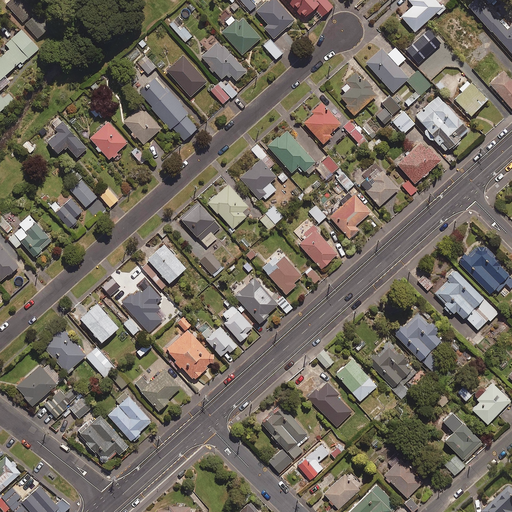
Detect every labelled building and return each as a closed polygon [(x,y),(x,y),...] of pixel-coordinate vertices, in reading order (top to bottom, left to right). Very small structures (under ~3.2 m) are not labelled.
[(34,12),(23,0),(11,0),(6,5),(22,23),(34,12)] [(256,6),(251,0),(239,0),(250,11),(256,6)] [(294,22),(275,0),(269,0),(256,11),(268,25),(264,28),(273,39),(294,22)] [(332,8),(324,0),(284,0),(288,4),(288,5),(302,21),(314,10),(321,18),(332,8)] [(445,10),(435,0),(409,0),(409,1),(413,6),(401,17),(415,33),(437,13),(439,15),(445,10)] [(238,8),(233,1),(227,5),(232,12),(238,8)] [(181,23),(191,15),(186,9),(176,17),(172,13),(164,20),(169,26),(171,24),(186,42),(192,37),(181,23)] [(49,28),(36,14),(25,24),(38,38),(49,28)] [(480,44),(456,16),(441,28),(466,56),(480,44)] [(238,24),(232,17),(226,22),(229,27),(223,33),(242,55),(260,39),(243,19),(238,24)] [(511,26),(510,28),(502,19),(490,30),(511,54),(511,26)] [(0,109),(1,111),(13,100),(7,93),(2,98),(0,96),(0,90),(9,82),(4,77),(17,65),(19,67),(39,49),(21,30),(5,45),(9,49),(0,57),(0,109)] [(246,72),(215,37),(206,44),(211,49),(201,57),(222,79),(226,75),(228,78),(231,76),(236,81),(246,72)] [(282,54),(270,40),(263,46),(276,60),(282,54)] [(405,59),(395,48),(387,56),(381,49),(366,63),(393,93),(409,79),(397,67),(405,59)] [(485,58),(480,52),(474,58),(479,63),(485,58)] [(458,54),(452,59),(456,65),(463,59),(458,54)] [(148,74),(161,62),(158,59),(153,64),(145,56),(138,63),(148,74)] [(207,83),(183,56),(167,71),(191,97),(207,83)] [(492,63),(487,58),(479,65),(483,70),(492,63)] [(472,70),(464,61),(458,66),(466,75),(472,70)] [(377,96),(356,71),(345,81),(351,89),(339,99),(354,116),(377,96)] [(431,85),(418,71),(407,81),(420,96),(431,85)] [(511,81),(503,72),(490,84),(511,109),(511,81)] [(186,115),(187,114),(157,77),(148,84),(150,88),(142,95),(170,130),(173,128),(184,141),(198,130),(186,115)] [(470,84),(468,81),(460,89),(463,92),(455,100),(471,116),(488,100),(472,83),(470,84)] [(230,98),(231,100),(238,94),(228,83),(222,89),(230,98)] [(230,98),(222,89),(218,85),(211,91),(223,104),(230,98)] [(381,104),(392,116),(400,108),(389,97),(381,104)] [(469,131),(438,97),(416,117),(427,130),(424,133),(431,141),(434,139),(446,153),(469,131)] [(340,125),(321,105),(303,123),(324,145),(331,137),(329,135),(340,125)] [(161,129),(142,107),(124,122),(143,145),(161,129)] [(392,118),(383,108),(376,115),(385,125),(392,118)] [(415,124),(403,112),(392,122),(404,134),(415,124)] [(86,150),(58,118),(52,124),(59,132),(47,143),(58,155),(67,147),(77,158),(86,150)] [(367,142),(349,122),(344,127),(362,147),(367,142)] [(127,143),(108,123),(90,139),(109,160),(127,143)] [(291,173),(300,166),(305,172),(306,171),(309,174),(316,168),(313,165),(314,163),(286,131),(268,146),(291,173)] [(411,153),(409,151),(395,163),(414,185),(440,162),(431,151),(428,153),(420,144),(411,153)] [(274,164),(257,145),(251,150),(260,160),(240,178),(259,200),(263,197),(265,200),(276,191),(270,183),(276,178),(269,169),(274,164)] [(339,167),(329,157),(316,168),(325,179),(339,167)] [(375,163),(362,175),(366,179),(360,185),(379,207),(398,190),(375,163)] [(354,185),(343,173),(337,179),(347,191),(354,185)] [(417,190),(408,179),(401,185),(411,196),(417,190)] [(97,197),(81,180),(70,190),(86,208),(97,197)] [(248,208),(228,185),(208,204),(217,214),(218,213),(233,230),(246,218),(242,213),(248,208)] [(118,201),(110,189),(100,196),(109,208),(118,201)] [(370,213),(354,195),(330,217),(349,239),(358,231),(354,227),(370,213)] [(50,207),(69,228),(78,220),(77,218),(83,213),(71,199),(60,208),(55,202),(50,207)] [(220,228),(197,204),(180,220),(207,248),(217,239),(213,235),(220,228)] [(326,217),(316,206),(308,212),(319,224),(326,217)] [(283,217),(273,207),(260,221),(270,230),(283,217)] [(52,241),(28,216),(19,225),(21,227),(8,240),(17,248),(22,243),(35,257),(52,241)] [(12,228),(2,218),(0,220),(0,226),(7,234),(12,228)] [(337,255),(312,227),(304,234),(307,237),(299,245),(321,270),(337,255)] [(476,243),(458,261),(492,294),(510,276),(476,243)] [(153,281),(162,291),(186,269),(164,245),(147,260),(149,262),(142,269),(153,281)] [(18,268),(0,247),(0,281),(1,283),(18,268)] [(257,256),(252,250),(245,254),(250,261),(257,256)] [(223,267),(210,252),(199,262),(212,277),(223,267)] [(301,277),(284,257),(276,264),(273,259),(262,268),(285,296),(296,286),(293,283),(301,277)] [(254,269),(248,262),(243,266),(249,273),(254,269)] [(320,278),(312,270),(306,275),(315,284),(320,278)] [(484,298),(456,271),(435,292),(463,319),(484,298)] [(435,284),(425,274),(418,281),(428,291),(435,284)] [(235,296),(260,324),(269,316),(267,315),(278,305),(286,313),(292,307),(278,292),(271,298),(254,279),(235,296)] [(162,291),(153,281),(145,289),(143,287),(138,290),(140,293),(128,304),(150,328),(175,306),(162,291)] [(118,329),(96,304),(79,320),(101,344),(118,329)] [(224,323),(240,342),(247,336),(246,334),(252,328),(233,306),(223,315),(227,320),(224,323)] [(420,312),(394,335),(418,362),(444,340),(420,312)] [(139,330),(129,319),(123,324),(134,335),(139,330)] [(201,333),(221,357),(227,351),(229,353),(236,347),(220,327),(212,334),(207,328),(201,333)] [(86,357),(61,330),(43,347),(68,374),(86,357)] [(188,330),(165,351),(173,359),(171,361),(179,370),(181,368),(193,381),(208,367),(207,366),(210,364),(213,364),(214,355),(210,354),(188,330)] [(389,344),(370,361),(395,389),(414,372),(389,344)] [(114,367),(97,349),(86,359),(103,377),(114,367)] [(323,349),(315,356),(327,369),(334,362),(323,349)] [(431,354),(423,363),(446,386),(455,378),(431,354)] [(353,359),(335,375),(359,402),(377,386),(353,359)] [(56,386),(40,367),(15,388),(32,407),(56,386)] [(180,389),(164,370),(147,385),(141,378),(135,384),(159,411),(170,402),(168,400),(180,389)] [(128,383),(119,374),(113,379),(122,389),(128,383)] [(511,402),(493,384),(469,408),(488,426),(511,402)] [(472,396),(463,388),(458,393),(466,401),(472,396)] [(65,396),(60,390),(46,402),(59,416),(67,408),(66,406),(76,397),(71,391),(65,396)] [(450,400),(444,394),(436,401),(442,407),(450,400)] [(92,407),(83,397),(71,409),(79,419),(92,407)] [(151,422),(129,397),(108,416),(132,442),(140,435),(138,433),(151,422)] [(282,406),(262,424),(287,453),(288,452),(296,444),(307,434),(282,406)] [(481,443),(451,414),(443,422),(453,433),(443,443),(463,462),(481,443)] [(128,447),(100,416),(89,426),(86,423),(78,431),(88,442),(86,444),(104,464),(116,453),(119,456),(128,447)] [(288,452),(294,459),(303,451),(296,444),(288,452)] [(321,444),(298,465),(311,480),(324,469),(318,463),(329,453),(321,444)] [(341,453),(337,449),(331,454),(335,459),(341,453)] [(293,462),(281,450),(268,462),(279,474),(293,462)] [(453,456),(444,465),(454,476),(464,467),(453,456)] [(22,473),(7,457),(0,463),(0,491),(1,492),(22,473)] [(400,460),(384,476),(407,499),(423,482),(400,460)] [(323,494),(338,510),(359,491),(345,474),(323,494)] [(46,486),(43,483),(21,503),(28,511),(30,509),(32,511),(65,511),(71,507),(63,498),(57,503),(43,488),(46,486)] [(511,511),(511,491),(507,486),(481,510),(483,511),(511,511)] [(14,495),(9,490),(3,496),(15,510),(20,506),(12,497),(14,495)] [(391,511),(371,492),(350,511),(391,511)] [(5,511),(11,508),(2,498),(0,499),(0,505),(5,511)] [(414,511),(419,508),(410,499),(404,506),(410,511),(414,511)]
